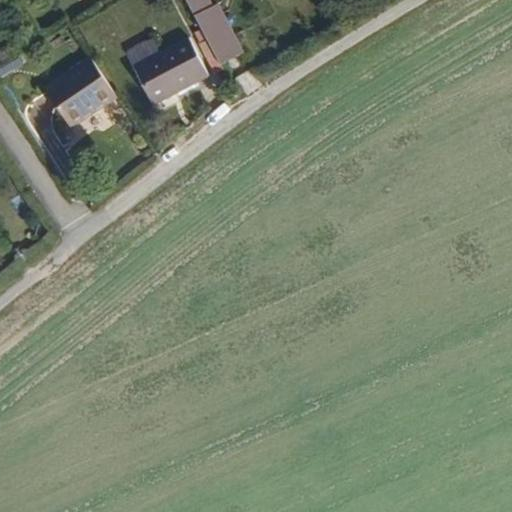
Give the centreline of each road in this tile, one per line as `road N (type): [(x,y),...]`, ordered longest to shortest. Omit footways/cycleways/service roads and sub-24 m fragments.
road 1 (residential): [(86,238),(238,119),(428,0)]
road 2 (residential): [(0,107),(86,238)]
